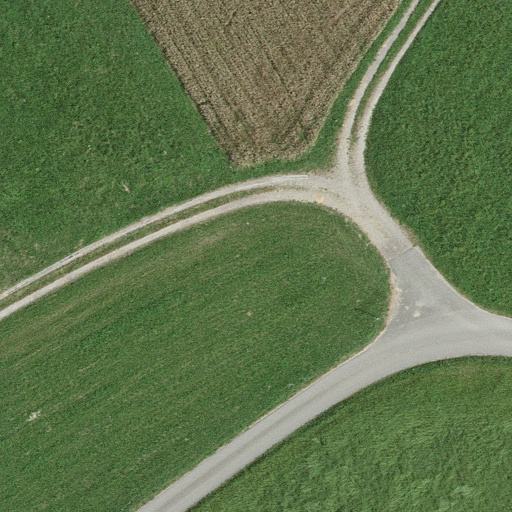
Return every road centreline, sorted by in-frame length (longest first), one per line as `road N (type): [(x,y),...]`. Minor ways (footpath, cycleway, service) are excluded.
road 1 (track): [(161,511),(353,377),(443,341),(511,342)]
road 2 (track): [(0,319),(216,210),(282,200),(331,204),(365,221)]
road 3 (track): [(431,0),(380,73),(355,132),(352,179),(365,221),(432,302),(443,341)]
